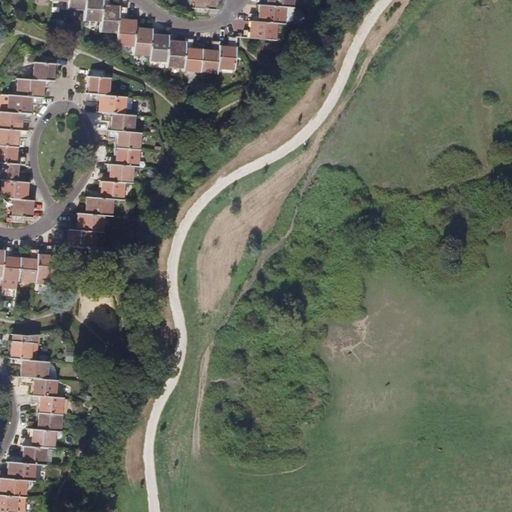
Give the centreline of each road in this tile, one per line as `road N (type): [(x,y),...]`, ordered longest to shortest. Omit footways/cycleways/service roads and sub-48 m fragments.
road 1 (residential): [(72,103),(50,105),(30,145),(32,169),(56,209)]
road 2 (residential): [(56,209),(81,190),(95,162),(93,126),(72,103)]
